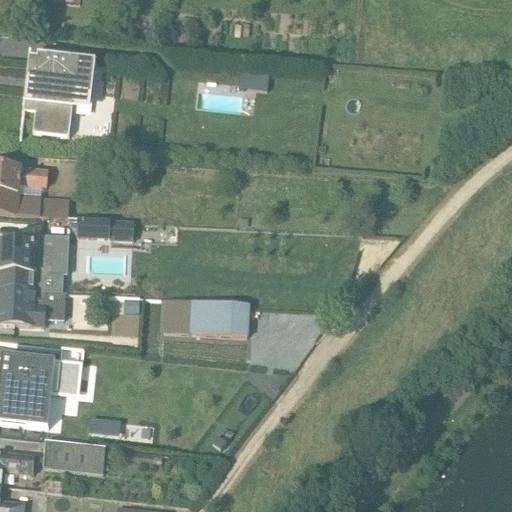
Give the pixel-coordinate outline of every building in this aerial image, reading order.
[(63,13),(64,5),(94,8),(94,0),(39,0),(39,12),(63,13)] [(93,110),(97,77),(31,70),(24,128),(36,129),(34,149),(69,153),(75,108),(93,110)] [(244,86),(244,100),(270,100),(271,86),(244,86)] [(49,187),(0,182),(0,229),(69,234),(69,213),(42,212),(43,203),(48,203),(49,187)] [(137,254),(137,233),(82,232),(82,254),(137,254)] [(64,337),(66,310),(0,307),(0,306),(0,340),(46,343),(47,336),(64,337)] [(162,315),(160,347),(249,351),(249,319),(162,315)] [(4,373),(0,407),(0,441),(50,447),(54,410),(81,412),(84,380),(58,377),(58,379),(4,373)] [(100,451),(123,453),(124,438),(101,436),(100,451)] [(106,464),(46,458),(44,484),(104,490),(106,464)] [(0,503),(3,503),(4,489),(33,492),(35,474),(0,470),(0,503)] [(64,497),(44,496),(43,506),(63,509),(64,497)]
